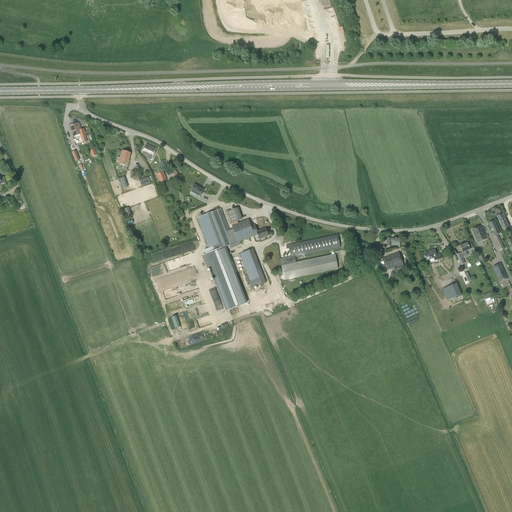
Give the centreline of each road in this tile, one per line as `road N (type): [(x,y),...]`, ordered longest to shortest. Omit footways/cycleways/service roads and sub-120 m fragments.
road 1 (unclassified): [(79,90),(90,115),(162,144),(244,194),(336,225),(415,229),(511,196)]
road 2 (primary): [(79,90),(511,83)]
